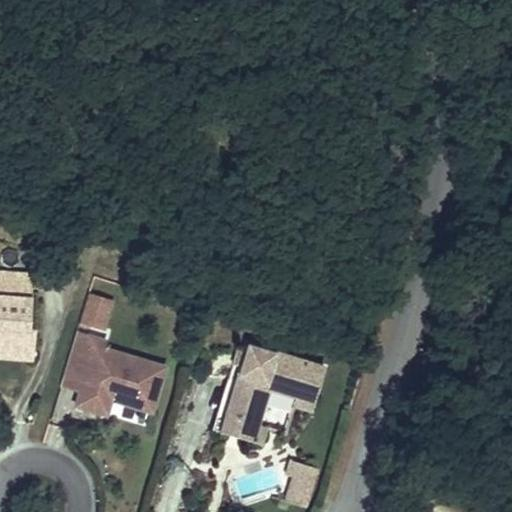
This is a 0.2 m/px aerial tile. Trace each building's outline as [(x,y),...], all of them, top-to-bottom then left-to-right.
[(0,296),(31,298),(33,274),(0,271),(0,296)] [(103,330),(112,300),(88,293),(79,323),(103,330)] [(29,328),(31,298),(0,296),(0,357),(32,360),(35,329),(29,328)] [(150,411),(164,367),(102,348),(105,341),(76,333),(67,361),(87,367),(80,391),(75,405),(105,414),(110,399),(111,395),(120,397),(118,402),(150,411)] [(314,402),(324,368),(247,344),(245,351),(242,359),(246,360),(245,366),(241,364),(240,366),(225,415),(256,425),(268,388),(294,396),(314,402)] [(242,359),(245,351),(238,349),(233,364),(240,366),(241,364),(245,366),(246,360),(242,359)] [(80,391),(87,367),(67,361),(60,385),(80,391)] [(311,412),(314,402),(294,396),(291,406),(311,412)] [(261,445),(266,427),(256,425),(225,415),(220,432),(261,445)] [(292,477),(289,486),(304,490),(311,466),(289,460),(285,474),(292,477)] [(299,505),(304,490),(289,486),(284,501),(299,505)]
